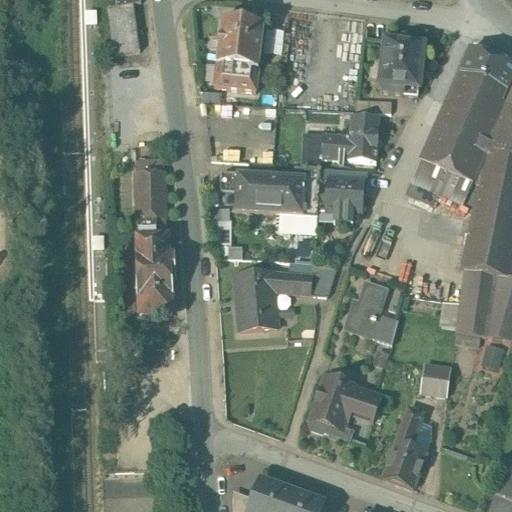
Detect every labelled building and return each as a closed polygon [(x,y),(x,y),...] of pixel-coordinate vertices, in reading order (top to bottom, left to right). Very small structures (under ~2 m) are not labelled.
[(139,0),(115,0),(117,8),(117,10),(133,7),(141,6),(139,0)] [(117,8),(107,10),(114,58),(139,55),(133,7),(117,10),(117,8)] [(96,15),(85,15),(85,29),(96,29),(96,15)] [(264,30),(222,25),(217,69),(259,74),(264,30)] [(282,56),(283,31),(266,30),(265,55),(282,56)] [(424,49),(385,44),(380,88),(379,97),(404,100),(405,91),(420,92),(421,77),(422,77),(423,66),(424,49)] [(511,80),(511,69),(479,56),(469,79),(507,94),(511,80)] [(259,74),(217,69),(215,90),(256,95),(259,74)] [(475,210),(463,272),(466,273),(491,136),(504,106),(503,105),(507,94),(469,79),(459,75),(413,183),(475,210)] [(511,95),(507,107),(504,106),(491,136),(511,145),(511,95)] [(392,106),(355,104),(355,116),(391,118),(392,106)] [(379,123),(351,120),(349,141),(347,165),(376,167),(379,123)] [(511,145),(491,136),(466,273),(495,279),(510,283),(511,275),(511,145)] [(349,141),(323,139),(322,163),(347,165),(349,141)] [(215,142),(215,162),(244,162),(244,141),(215,142)] [(163,164),(135,165),(136,178),(164,177),(163,164)] [(303,171),(295,170),(294,181),(302,182),(303,171)] [(321,173),(303,171),(302,182),(304,182),(302,219),(317,220),(318,220),(318,213),(320,183),(321,173)] [(338,174),(321,172),(321,173),(320,183),(329,184),(329,183),(337,184),(337,183),(338,174)] [(167,241),(157,241),(156,222),(165,222),(164,177),(136,178),(137,221),(140,318),(154,318),(168,317),(172,317),(171,283),(174,283),(173,262),(168,262),(167,241)] [(238,178),(223,177),(222,193),(237,194),(238,180),(238,178)] [(294,181),(238,178),(238,180),(237,194),(236,213),(235,215),(277,218),(302,219),(304,182),(302,182),(294,181)] [(329,184),(320,183),(318,213),(327,214),(329,184)] [(363,186),(337,184),(337,183),(337,184),(329,183),(327,214),(327,215),(334,215),(334,227),(353,228),(353,216),(361,217),(363,186)] [(302,219),(277,218),(276,229),(279,232),(282,233),(288,239),(288,240),(289,240),(289,239),(295,233),(316,235),(317,220),(302,219)] [(103,240),(92,240),(92,254),(103,254),(103,240)] [(284,251),(271,251),(271,264),(284,264),(284,251)] [(311,268),(289,266),(288,278),(312,280),(311,268)] [(336,270),(311,268),(312,280),(333,282),(336,270)] [(466,273),(461,308),(457,332),(457,337),(480,340),(486,341),(495,279),(466,273)] [(272,276),(234,279),(240,335),(277,332),(274,296),(272,276)] [(288,278),(272,276),(274,296),(313,299),(312,280),(288,278)] [(333,282),(312,280),(313,299),(327,301),(333,282)] [(366,287),(356,317),(351,315),(345,333),(392,349),(397,331),(376,324),(386,294),(366,287)] [(461,308),(445,305),(441,329),(457,332),(461,308)] [(480,340),(457,337),(455,347),(479,350),(480,340)] [(379,351),(374,367),(385,370),(390,354),(379,351)] [(451,373),(424,369),(420,396),(447,400),(451,373)] [(382,400),(324,380),(310,422),(312,422),(328,429),(329,429),(343,433),(348,418),(373,427),(382,400)] [(408,411),(396,445),(411,450),(423,417),(408,411)] [(328,429),(312,422),(309,429),(311,433),(322,436),(325,435),(326,435),(328,429)] [(396,445),(383,481),(413,493),(427,456),(411,450),(396,445)] [(511,475),(503,472),(493,493),(511,502),(511,475)] [(289,511),(295,497),(261,484),(253,507),(250,511),(289,511)] [(321,511),(323,507),(295,497),(289,511),(321,511)] [(250,511),(253,507),(234,500),(234,511),(250,511)]
